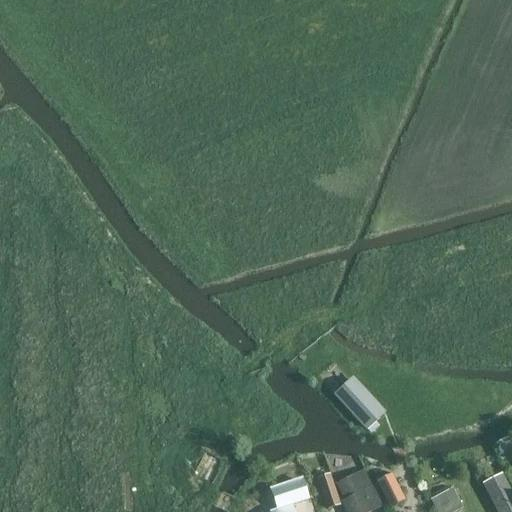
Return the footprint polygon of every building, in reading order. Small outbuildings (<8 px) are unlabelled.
[(351,383),(383,419),(387,416),(355,380),(351,383)] [(383,419),(351,383),(336,397),(368,433),(383,419)] [(373,511),(382,508),(365,474),(338,487),(345,502),(342,504),(346,511),(373,511)] [(392,476),(377,484),(391,510),(398,507),(405,503),(392,476)] [(329,510),(340,506),(329,477),(318,481),(329,510)] [(511,511),(511,494),(503,477),(485,485),(498,511),(511,511)] [(270,489),(277,510),(310,499),(303,479),(270,489)] [(459,511),(463,510),(453,491),(431,503),(436,511),(459,511)]
